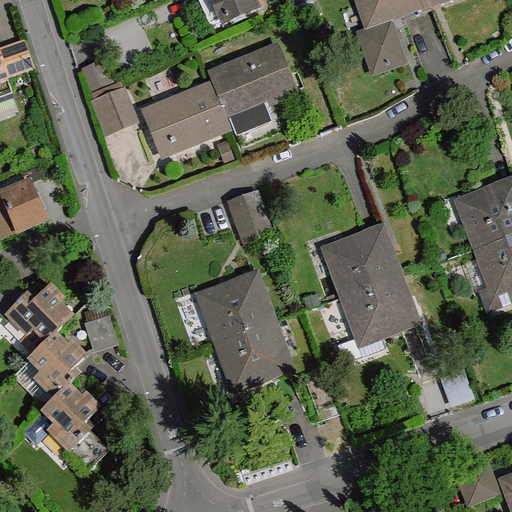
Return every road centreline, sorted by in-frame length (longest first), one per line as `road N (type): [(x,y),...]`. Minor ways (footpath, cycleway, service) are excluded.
road 1 (residential): [(511,53),(348,142),(109,229)]
road 2 (residential): [(109,229),(201,511)]
road 3 (residential): [(511,426),(251,511)]
road 4 (residential): [(33,0),(109,229)]
